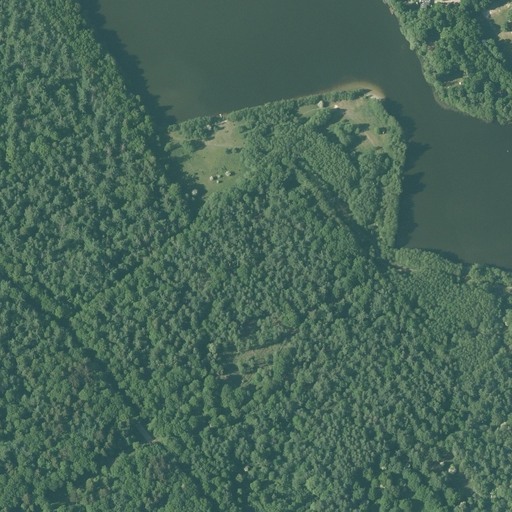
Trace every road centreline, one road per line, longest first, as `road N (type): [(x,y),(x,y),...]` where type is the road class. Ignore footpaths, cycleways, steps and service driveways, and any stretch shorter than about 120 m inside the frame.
road 1 (track): [(50,511),(131,449),(234,411),(266,385),(300,321),(352,290)]
road 2 (track): [(0,278),(78,347),(209,511)]
road 3 (track): [(91,93),(70,135),(0,175)]
